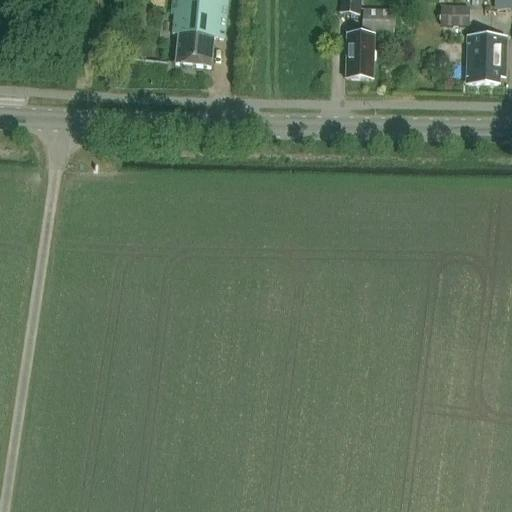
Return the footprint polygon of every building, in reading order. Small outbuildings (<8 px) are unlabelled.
[(227,0),(173,0),(172,16),(176,17),(173,37),(179,37),(175,67),(211,71),(214,41),(223,42),(227,0)] [(359,18),(360,13),(360,0),(341,0),(340,16),(359,18)] [(511,0),(485,0),(485,10),(511,11),(511,0)] [(470,29),(470,10),(441,9),(440,28),(470,29)] [(361,34),(394,35),(395,13),(364,13),(361,34)] [(374,38),(347,37),(346,83),(373,83),(374,38)] [(505,41),(468,41),(467,86),(498,87),(499,80),(504,80),(505,41)]
